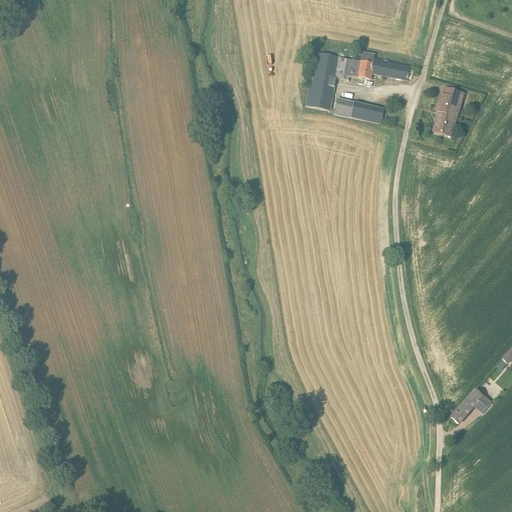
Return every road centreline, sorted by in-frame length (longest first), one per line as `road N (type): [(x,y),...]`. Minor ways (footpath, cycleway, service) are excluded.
road 1 (track): [(218,0),(216,48),(240,101),(259,278),(277,357),(361,511)]
road 2 (residential): [(444,0),(396,180),(407,309),(437,398),(436,511)]
